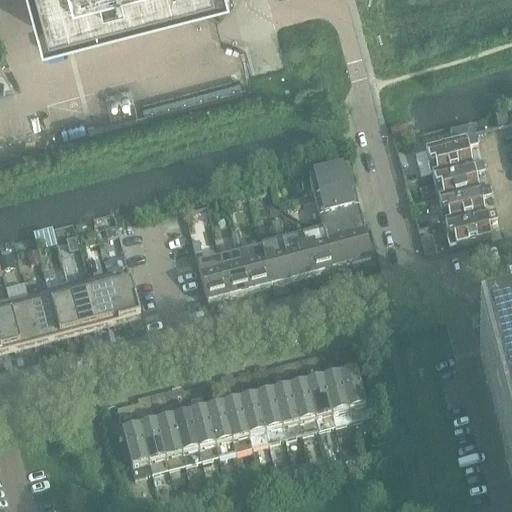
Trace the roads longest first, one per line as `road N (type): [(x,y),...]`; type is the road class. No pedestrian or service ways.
road 1 (residential): [(0,401),(407,297)]
road 2 (residential): [(407,297),(356,81)]
